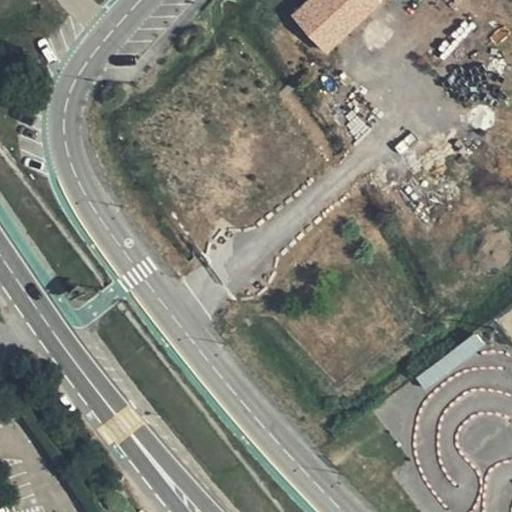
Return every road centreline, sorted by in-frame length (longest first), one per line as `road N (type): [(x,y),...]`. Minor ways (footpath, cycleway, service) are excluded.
road 1 (residential): [(143,0),(78,80),(62,128),(68,174),(136,274),(270,439),(346,511)]
road 2 (unknown): [(181,329),(286,231),(459,102),(511,73)]
road 3 (primary): [(195,511),(0,254)]
